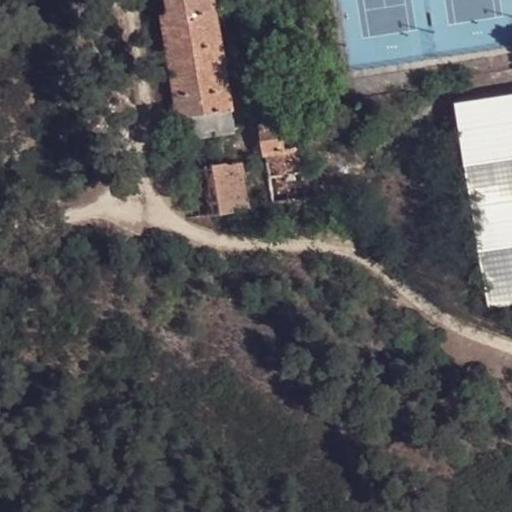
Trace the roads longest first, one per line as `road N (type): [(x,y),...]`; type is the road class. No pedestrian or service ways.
road 1 (track): [(0,235),(95,212),(180,225),(238,246),(363,258),(442,315),(511,346)]
road 2 (track): [(180,225),(144,172),(147,68),(128,0)]
